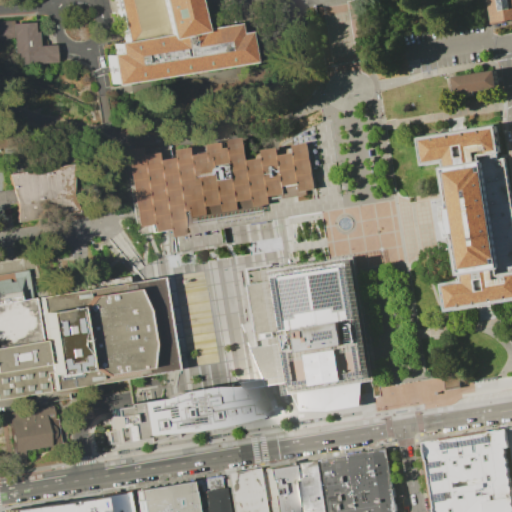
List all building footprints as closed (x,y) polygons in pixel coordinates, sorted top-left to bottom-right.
[(193,0),(196,12),(200,29),(235,23),(236,33),(246,31),(251,63),(111,86),(106,54),(114,53),(113,43),(123,41),(114,0),(193,0)] [(511,0),(511,20),(491,24),(487,0),(511,0)] [(0,21),(11,21),(11,23),(33,23),(33,31),(38,31),(39,45),(54,45),(55,62),(13,64),(12,45),(0,45),(0,21)] [(451,77),(454,94),(498,88),(495,70),(451,77)] [(446,223),(448,239),(454,239),(455,248),(459,276),(462,276),(462,281),(442,284),(446,312),(485,306),(511,301),(511,195),(506,158),(500,159),(499,154),(503,153),(499,124),(457,130),(454,131),(416,136),(421,167),(443,164),(448,197),(449,207),(444,208),(446,223)] [(122,150),(137,148),(138,154),(154,152),(155,160),(169,158),(168,150),(184,147),(186,155),(200,152),(199,145),(215,142),(216,149),(231,147),(230,140),(245,138),(249,160),(263,158),(262,150),(279,148),(280,155),(294,152),(292,138),(314,125),(321,165),(315,166),(319,189),(316,190),(317,194),(311,195),(287,199),(283,199),(283,197),(272,199),(272,203),(266,204),(266,208),(196,220),(194,209),(179,212),(183,234),(174,236),(166,237),(165,230),(156,232),(151,233),(137,236),(122,150)] [(87,215),(79,165),(13,175),(16,192),(0,194),(0,211),(13,210),(15,226),(87,215)] [(378,385),(358,262),(308,270),(253,279),(260,321),(253,322),(272,374),(293,371),(293,375),(296,396),(378,385)] [(0,274),(0,398),(46,391),(31,299),(26,270),(0,274)] [(161,278),(164,298),(167,321),(175,371),(127,378),(97,383),(46,391),(31,299),(161,278)] [(100,414),(104,447),(134,441),(137,445),(162,436),(162,440),(187,433),(210,428),(210,433),(248,419),(248,417),(243,384),(242,378),(170,399),(140,407),(132,409),(100,414)] [(300,410),(361,408),(360,388),(299,389),(300,410)] [(49,446),(21,450),(22,459),(13,460),(6,418),(5,414),(47,407),(51,407),(52,414),(44,415),(49,446)] [(435,511),(511,511),(511,428),(425,443),(435,511)] [(330,511),(322,462),(391,451),(400,511),(330,511)] [(295,511),(288,468),(322,462),(330,511),(295,511)] [(262,473),(268,511),(295,511),(288,468),(262,473)] [(231,511),(226,479),(257,473),(263,511),(231,511)] [(220,480),(225,511),(199,511),(195,484),(220,480)] [(188,485),(192,511),(134,511),(132,493),(188,485)] [(98,509),(96,499),(128,494),(130,511),(104,511),(104,508),(98,509)] [(1,511),(97,511),(95,497),(1,511)]
